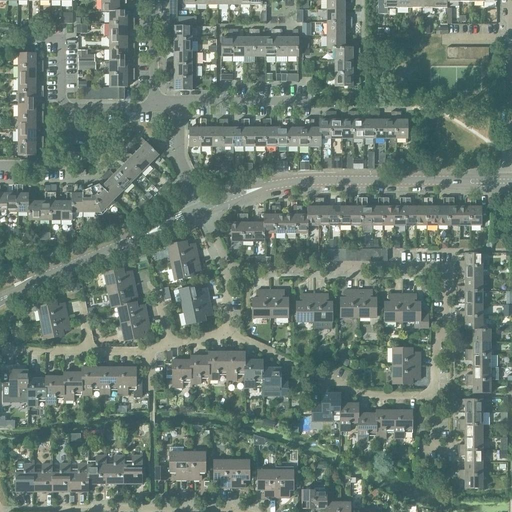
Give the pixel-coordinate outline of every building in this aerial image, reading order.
[(101,0),(101,12),(109,12),(119,11),(119,4),(126,4),(126,0),(101,0)] [(177,0),(169,0),(169,24),(177,24),(177,0)] [(326,0),(327,10),(344,10),(344,3),(352,3),(351,0),(326,0)] [(397,8),(396,0),(378,0),(378,11),(381,14),(384,14),(387,11),(387,8),(397,8)] [(396,0),(397,8),(409,8),(409,0),(396,0)] [(409,0),(409,8),(422,8),(421,0),(409,0)] [(421,0),(422,8),(434,8),(434,0),(421,0)] [(434,0),(434,8),(447,8),(447,2),(446,2),(446,0),(434,0)] [(327,10),(327,23),(352,23),(352,18),(344,18),(344,10),(327,10)] [(109,12),(109,24),(134,24),(134,19),(127,19),(127,11),(119,11),(109,12)] [(62,24),(67,24),(72,24),(72,16),(62,16),(62,24)] [(327,23),(327,36),(344,36),(344,28),(352,28),(352,23),(327,23)] [(109,24),(109,37),(127,37),(127,29),(134,29),(134,24),(109,24)] [(76,25),(76,34),(86,34),(86,25),(76,25)] [(166,35),(166,40),(191,40),(191,27),(174,27),(174,35),(166,35)] [(233,57),(233,30),(228,30),(228,38),(221,38),(221,57),(233,57)] [(238,30),(233,30),(233,57),(243,57),(243,38),(238,38),(238,30)] [(249,38),(243,38),(243,57),(254,57),(254,30),(249,30),(249,38)] [(259,30),(254,30),(254,57),(265,57),(265,38),(259,38),(259,30)] [(271,38),(265,38),(265,57),(276,57),(276,30),(271,30),(271,38)] [(281,30),(276,30),(276,57),(287,57),(287,38),(281,38),(281,30)] [(292,38),(287,38),(287,57),(298,57),(298,38),(298,30),(292,30),(292,38)] [(327,49),(335,49),(352,49),(352,48),(352,44),(344,44),(344,36),(327,36),(327,49)] [(109,37),(109,49),(134,50),(134,44),(127,44),(127,37),(109,37)] [(174,45),(174,52),(191,52),(191,40),(166,40),(166,45),(174,45)] [(335,49),(335,61),(352,61),(352,54),(360,54),(360,48),(352,48),(352,49),(335,49)] [(109,49),(109,62),(127,62),(127,55),(134,55),(134,50),(109,49)] [(86,51),(78,51),(78,62),(81,62),(92,62),(94,62),(94,55),(86,55),(86,51)] [(166,60),(166,65),(196,65),(196,52),(191,52),(174,52),(174,60),(166,60)] [(18,54),(18,67),(43,67),(43,62),(36,62),(36,54),(18,54)] [(335,61),(335,74),(360,74),(360,69),(352,69),(352,61),(335,61)] [(109,62),(109,75),(134,75),(134,69),(127,69),(127,62),(109,62)] [(174,70),(174,77),(174,78),(191,78),(196,78),(196,65),(166,65),(166,70),(174,70)] [(18,67),(18,79),(36,79),(36,72),(43,72),(43,67),(18,67)] [(360,74),(335,74),(335,87),(352,87),(352,79),(360,79),(360,74)] [(118,88),(124,88),(127,88),(127,80),(134,80),(134,75),(109,75),(109,88),(112,88),(118,88)] [(174,78),(174,77),(166,77),(166,83),(174,83),(174,91),(191,91),(191,78),(174,78)] [(18,79),(18,92),(43,92),(43,87),(36,87),(36,79),(18,79)] [(18,92),(18,105),(36,105),(36,97),(43,97),(43,92),(18,92)] [(18,105),(18,117),(43,117),(43,112),(36,112),(36,105),(18,105)] [(319,120),(319,128),(320,128),(320,139),(331,139),(331,112),(326,112),(326,120),(319,120)] [(336,112),(331,112),(331,139),(342,139),(342,120),(336,120),(336,112)] [(348,120),(342,120),(342,139),(353,139),(353,112),(348,112),(348,120)] [(358,112),(353,112),(353,139),(363,139),(363,120),(358,120),(358,112)] [(369,120),(363,120),(363,139),(374,139),(374,112),(369,112),(369,120)] [(379,112),(374,112),(374,139),(385,139),(385,120),(379,120),(379,112)] [(391,120),(385,120),(385,139),(396,139),(396,112),(391,112),(391,120)] [(401,112),(396,112),(396,139),(407,139),(407,120),(401,120),(401,112)] [(18,117),(18,130),(36,130),(36,123),(43,123),(43,117),(18,117)] [(189,147),(201,147),(201,120),(196,120),(196,128),(189,128),(189,147)] [(201,147),(212,147),(211,128),(206,128),(206,120),(201,120),(201,147)] [(212,147),(222,147),(222,120),(217,120),(217,128),(211,128),(212,147)] [(222,147),(233,147),(233,128),(227,128),(227,120),(222,120),(222,147)] [(233,147),(244,147),(244,120),(239,120),(239,128),(233,128),(233,147)] [(244,147),(255,147),(255,128),(249,128),(249,120),(244,120),(244,147)] [(255,147),(266,147),(265,120),(260,120),(260,128),(255,128),(255,147)] [(266,147),(276,147),(276,128),(270,128),(270,120),(265,120),(266,147)] [(276,147),(287,147),(287,120),(282,120),(282,128),(276,128),(276,147)] [(287,147),(298,147),(298,128),(292,128),(292,120),(287,120),(287,147)] [(298,147),(309,147),(309,120),(304,120),(304,128),(298,128),(298,147)] [(309,120),(309,147),(320,147),(320,139),(320,128),(319,128),(314,128),(314,120),(309,120)] [(18,130),(18,143),(43,143),(43,138),(36,138),(36,130),(18,130)] [(142,147),(137,152),(149,164),(159,155),(146,142),(146,143),(141,137),(137,141),(142,147)] [(43,143),(18,143),(18,156),(36,156),(36,148),(43,148),(43,143)] [(126,152),(123,156),(140,173),(149,164),(137,152),(132,157),(126,152)] [(124,165),(119,170),(131,182),(140,173),(123,156),(119,159),(124,165)] [(230,162),(222,162),(222,171),(230,171),(230,162)] [(109,170),(105,173),(123,191),(131,182),(119,170),(114,175),(109,170)] [(107,182),(102,187),(101,188),(114,200),(123,191),(105,173),(101,177),(107,182)] [(12,194),(7,194),(7,213),(18,212),(17,185),(12,185),(12,194)] [(22,185),(17,185),(18,212),(28,212),(28,194),(22,194),(22,185)] [(72,185),(72,193),(72,213),(72,219),(83,218),(83,212),(83,193),(77,193),(77,185),(72,185)] [(83,191),(83,193),(83,212),(94,212),(94,215),(102,215),(107,210),(105,208),(114,200),(101,188),(102,187),(99,185),(83,191)] [(28,193),(28,194),(28,212),(28,220),(39,220),(39,202),(34,202),(34,193),(28,193)] [(45,202),(39,202),(39,220),(50,220),(50,193),(47,193),(45,193),(45,202)] [(55,193),(50,193),(50,220),(61,220),(61,202),(55,202),(55,193)] [(67,202),(61,202),(61,220),(72,221),(72,219),(72,213),(72,193),(67,193),(67,202)] [(307,207),(307,215),(307,226),(308,226),(318,226),(318,198),(313,198),(313,207),(307,207)] [(323,198),(318,198),(318,226),(329,226),(329,207),(323,207),(323,198)] [(335,207),(329,207),(329,226),(340,226),(340,198),(335,198),(335,207)] [(345,198),(340,198),(340,226),(351,226),(351,207),(345,207),(345,198)] [(356,207),(351,207),(351,226),(362,226),(362,198),(356,198),(356,207)] [(367,198),(362,198),(362,226),(372,226),(372,207),(367,207),(367,198)] [(378,207),(372,207),(372,226),(383,226),(383,198),(378,198),(378,207)] [(388,198),(383,198),(383,226),(394,226),(394,207),(388,207),(388,198)] [(410,198),(405,199),(405,226),(416,226),(416,207),(410,207),(410,198)] [(422,207),(416,207),(416,226),(427,226),(427,198),(422,199),(422,207)] [(432,198),(427,198),(427,226),(437,226),(437,207),(432,207),(432,198)] [(443,207),(437,207),(437,226),(448,226),(448,198),(443,198),(443,207)] [(453,199),(448,198),(448,226),(459,226),(459,207),(453,207),(453,199)] [(465,207),(459,207),(459,226),(470,226),(470,199),(465,198),(465,207)] [(400,207),(394,207),(394,226),(405,226),(405,199),(400,199),(400,207)] [(475,199),(470,199),(470,226),(481,226),(481,217),(487,217),(487,206),(481,206),(481,207),(475,207),(475,199)] [(280,203),(275,203),(275,234),(285,234),(285,215),(280,215),(280,203)] [(291,215),(285,215),(285,234),(296,234),(296,206),(296,203),(291,203),(291,215)] [(270,215),(264,215),(263,215),(263,223),(264,223),(264,234),(275,234),(275,206),(270,206),(270,215)] [(301,206),(296,206),(296,234),(308,234),(308,226),(307,226),(307,215),(301,215),(301,206)] [(242,242),(242,214),(237,214),(237,223),(231,223),(231,242),(242,242)] [(247,214),(242,214),(242,242),(253,242),(253,223),(247,223),(247,214)] [(259,223),(253,223),(253,242),(264,242),(264,234),(264,223),(263,223),(263,215),(264,215),(264,214),(259,214),(259,223)] [(170,262),(170,263),(198,257),(195,244),(188,245),(187,241),(170,245),(171,251),(168,251),(170,262)] [(457,261),(457,266),(482,266),(482,253),(465,253),(465,261),(457,261)] [(198,257),(170,263),(171,265),(173,275),(176,274),(177,280),(194,277),(193,272),(201,271),(198,257)] [(464,272),(464,279),(482,279),(482,266),(457,266),(457,272),(464,272)] [(107,289),(107,291),(135,285),(132,271),(124,273),(123,269),(107,272),(108,278),(105,279),(107,289)] [(457,287),(457,292),(482,292),(482,279),(464,279),(464,287),(457,287)] [(114,308),(120,306),(131,304),(130,300),(138,298),(135,285),(107,291),(107,292),(108,292),(110,302),(113,302),(114,308)] [(182,306),(182,308),(210,302),(207,288),(199,290),(198,286),(182,289),(183,295),(180,296),(182,306)] [(270,319),(270,290),(256,291),(256,298),(252,298),(252,315),(258,315),(258,318),(268,318),(268,319),(270,319)] [(284,290),(270,290),(270,319),(272,319),(272,318),(282,318),(282,315),(288,315),(288,298),(284,298),(284,290)] [(356,319),(358,319),(358,290),(344,290),(344,298),(340,298),(340,315),(346,315),(346,318),(356,318),(356,319)] [(358,290),(358,319),(360,319),(360,318),(370,318),(370,315),(376,315),(376,298),(372,298),(372,290),(358,290)] [(465,297),(465,304),(482,304),(482,292),(457,292),(457,297),(465,297)] [(312,323),(314,323),(314,294),(300,294),(300,302),(296,302),(296,319),(302,319),(302,322),(312,322),(312,323)] [(314,294),(314,323),(316,323),(316,322),(326,322),(326,319),(332,319),(332,302),(328,302),(328,294),(314,294)] [(400,323),(402,323),(402,294),(388,294),(388,302),(384,302),(384,319),(390,319),(390,322),(400,322),(400,323)] [(402,294),(402,323),(404,323),(404,322),(414,322),(414,328),(428,328),(428,314),(420,314),(420,302),(416,302),(416,294),(402,294)] [(40,321),(40,323),(68,317),(65,303),(57,305),(56,301),(40,304),(41,310),(38,311),(40,321)] [(120,323),(120,324),(148,318),(145,305),(137,307),(137,302),(131,304),(120,306),(121,312),(118,312),(120,323)] [(210,302),(182,308),(183,309),(185,319),(188,319),(189,325),(206,321),(205,317),(213,315),(210,302)] [(457,312),(457,317),(482,317),(482,304),(465,304),(464,312),(457,312)] [(68,317),(40,323),(41,324),(43,334),(46,334),(47,339),(64,336),(63,332),(71,330),(68,317)] [(464,330),(465,330),(472,330),(482,330),(482,329),(482,317),(457,317),(457,322),(464,322),(464,330)] [(148,318),(120,324),(121,326),(123,336),(126,335),(127,341),(144,338),(143,334),(151,332),(148,318)] [(472,335),(472,343),(490,343),(490,329),(482,329),(482,330),(472,330),(465,330),(465,335),(472,335)] [(465,350),(465,355),(490,355),(490,343),(472,343),(472,350),(465,350)] [(392,365),(392,367),(420,366),(420,353),(412,353),(412,348),(395,349),(395,354),(392,354),(392,365)] [(226,371),(226,354),(218,354),(218,352),(209,352),(208,352),(208,358),(208,375),(208,380),(210,380),(218,380),(218,371),(226,371)] [(244,371),(245,360),(245,354),(236,354),(236,352),(227,352),(226,352),(226,354),(226,371),(226,380),(228,380),(236,380),(236,371),(244,371)] [(472,360),(472,368),(490,368),(490,355),(465,355),(465,360),(472,360)] [(208,375),(208,358),(200,358),(200,356),(191,356),(190,356),(190,362),(190,379),(190,384),(192,384),(200,384),(200,375),(208,375)] [(343,359),(341,364),(346,367),(349,361),(343,359)] [(190,379),(190,362),(182,362),(182,360),(172,360),(172,370),(167,370),(167,368),(166,368),(166,387),(167,387),(167,384),(172,384),(172,388),(182,388),(182,379),(190,379)] [(254,379),(262,379),(263,368),(263,362),(254,362),(254,360),(245,360),(244,371),(244,388),(246,388),(254,388),(254,379)] [(420,366),(392,367),(392,368),(392,379),(395,379),(395,384),(412,384),(412,380),(420,380),(420,366)] [(81,368),(81,375),(82,375),(82,392),(81,392),(81,396),(83,396),(92,396),(92,390),(99,390),(99,387),(100,387),(100,370),(99,370),(99,368),(81,368)] [(117,368),(99,368),(99,370),(100,370),(100,387),(99,387),(99,390),(99,396),(101,396),(110,396),(110,387),(117,387),(118,387),(118,370),(117,370),(117,368)] [(136,368),(117,368),(117,370),(118,370),(118,387),(117,387),(117,399),(119,399),(119,396),(128,396),(128,387),(136,387),(136,397),(142,397),(142,374),(136,374),(136,368)] [(262,396),(264,396),(288,396),(288,384),(281,384),(281,370),(272,370),(272,368),(263,368),(262,379),(262,396)] [(465,375),(465,380),(490,380),(490,368),(472,368),(472,375),(465,375)] [(20,400),(27,401),(27,390),(28,390),(28,379),(28,373),(19,373),(19,371),(10,371),(10,383),(3,383),(3,397),(10,397),(10,399),(20,399),(20,400)] [(63,372),(64,379),(64,396),(63,396),(63,401),(65,401),(74,401),(74,392),(81,392),(82,392),(82,375),(81,375),(73,375),(73,373),(63,372)] [(46,398),(45,398),(45,405),(47,405),(56,405),(56,396),(63,396),(64,396),(64,379),(55,379),(55,377),(46,376),(46,381),(46,398)] [(27,390),(27,401),(27,407),(29,407),(38,407),(38,398),(45,398),(46,398),(46,381),(37,381),(37,379),(28,379),(28,390),(27,390)] [(490,380),(465,380),(465,385),(472,385),(472,394),(490,394),(490,380)] [(340,404),(340,396),(331,396),(331,394),(321,394),(321,404),(312,404),(312,421),(321,421),(321,422),(332,422),(332,416),(340,416),(340,404)] [(464,405),(464,413),(482,413),(482,399),(464,399),(464,400),(457,400),(457,405),(464,405)] [(350,423),(357,423),(358,423),(358,414),(358,406),(349,406),(349,404),(340,404),(340,416),(340,432),(341,432),(350,432),(350,423)] [(376,433),(375,433),(375,439),(377,439),(386,439),(386,430),(394,430),(394,413),(385,413),(385,411),(376,411),(376,410),(376,416),(376,433)] [(394,410),(394,413),(394,430),(394,439),(395,439),(404,439),(404,430),(412,430),(412,413),(403,413),(403,411),(394,411),(394,410)] [(457,420),(457,425),(482,425),(482,413),(464,413),(464,420),(457,420)] [(357,442),(359,442),(368,442),(368,433),(375,433),(376,433),(376,416),(367,416),(367,414),(358,414),(358,423),(357,423),(357,442)] [(0,415),(0,428),(15,429),(16,419),(6,419),(6,415),(0,415)] [(464,430),(464,438),(482,438),(482,425),(457,425),(457,430),(464,430)] [(457,445),(457,450),(482,450),(482,438),(464,438),(464,445),(457,445)] [(174,480),(187,480),(187,452),(183,452),(183,447),(169,448),(169,473),(174,473),(174,480)] [(464,455),(464,463),(482,463),(482,450),(457,450),(457,455),(464,455)] [(187,452),(187,480),(201,480),(201,473),(205,473),(205,460),(205,455),(199,455),(199,452),(187,452)] [(96,462),(88,462),(88,484),(106,484),(106,462),(106,453),(105,453),(105,456),(96,456),(96,462)] [(114,462),(106,462),(106,484),(124,484),(124,462),(124,453),(122,453),(123,456),(114,456),(114,462)] [(132,462),(124,462),(124,484),(142,484),(142,453),(140,453),(140,456),(132,456),(132,462)] [(231,488),(231,460),(220,460),(220,463),(213,463),(213,480),(213,481),(218,481),(218,488),(231,488)] [(243,460),(231,460),(231,488),(245,488),(245,481),(249,481),(249,463),(243,463),(243,460)] [(34,492),(34,470),(34,461),(33,461),(33,464),(24,464),(24,462),(16,462),(16,493),(34,492)] [(34,470),(34,492),(52,492),(52,470),(52,461),(51,461),(51,464),(42,464),(42,470),(34,470)] [(60,470),(52,470),(52,492),(70,492),(70,470),(70,461),(68,461),(68,464),(60,464),(60,470)] [(78,470),(70,470),(70,492),(88,492),(88,484),(88,462),(88,461),(86,461),(86,464),(78,464),(78,470)] [(457,470),(457,476),(482,476),(482,463),(464,463),(464,470),(457,470)] [(155,467),(155,480),(165,480),(165,467),(155,467)] [(275,498),(275,470),(263,470),(264,473),(257,473),(257,491),(262,491),(262,498),(275,498)] [(287,470),(275,470),(275,498),(289,498),(289,491),(293,491),(293,473),(287,473),(287,470)] [(482,476),(457,476),(457,481),(464,481),(464,489),(482,489),(482,476)] [(314,509),(325,509),(326,509),(326,502),(326,490),(326,487),(324,487),(324,485),(317,485),(317,490),(314,490),(314,509)] [(301,509),(314,509),(314,490),(301,490),(301,509)] [(325,511),(337,511),(338,502),(326,502),(326,509),(325,509),(325,511)] [(337,511),(350,511),(350,508),(350,502),(338,502),(337,511)]
